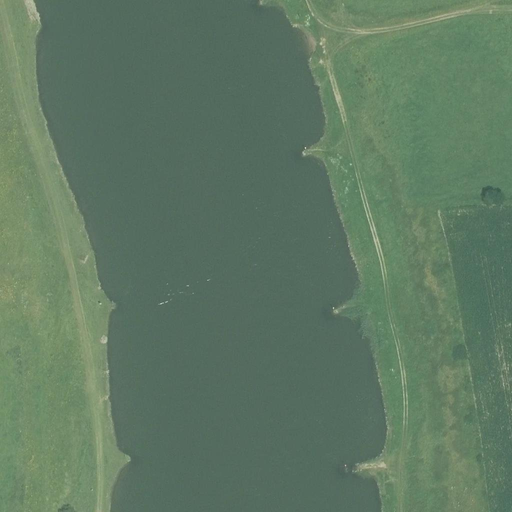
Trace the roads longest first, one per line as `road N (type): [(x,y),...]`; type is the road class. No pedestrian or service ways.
road 1 (track): [(405,511),(406,378),(330,57),(341,41),(495,0)]
road 2 (track): [(0,26),(59,311),(42,511)]
